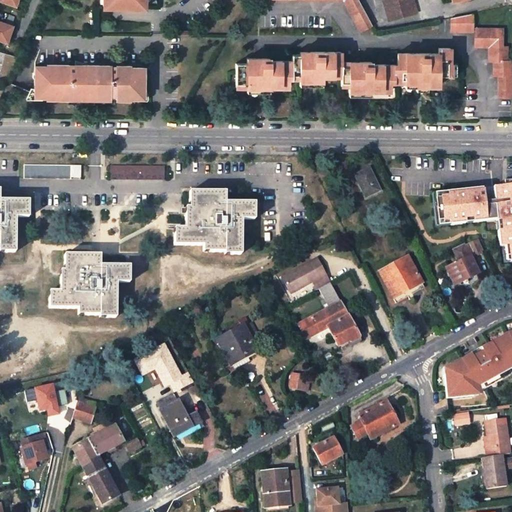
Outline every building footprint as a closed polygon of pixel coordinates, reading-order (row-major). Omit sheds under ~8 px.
[(342,0),(360,31),(372,24),(358,0),(342,0)] [(384,0),(390,20),(418,12),(414,0),(384,0)] [(451,18),(451,31),(472,31),(472,13),(451,18)] [(0,18),(0,39),(10,43),(16,24),(0,18)] [(511,97),(511,61),(506,61),(506,47),(501,47),(502,28),(475,28),(475,46),(489,46),(488,61),(494,61),(494,75),(498,75),(499,97),(511,97)] [(371,90),(390,91),(390,81),(404,81),(415,81),(415,86),(426,86),(439,86),(439,75),(451,75),(451,64),(449,63),(449,48),(439,48),(438,53),(398,53),(398,65),(370,65),(371,62),(340,62),(340,52),(300,52),(300,54),(292,54),(292,61),(268,61),(268,59),(247,58),(247,63),(236,63),(236,86),(247,86),(269,87),(288,87),(288,77),(300,78),(300,80),(322,80),(322,75),(341,76),(341,85),(349,85),(349,90),(371,90)] [(69,94),(117,95),(117,99),(131,99),(132,98),(145,98),(145,68),(112,67),(112,65),(84,64),(84,66),(69,66),(69,64),(47,64),(47,66),(35,65),(35,87),(35,95),(43,95),(48,95),(48,97),(69,98),(69,94)] [(31,87),(28,98),(43,99),(43,95),(35,95),(35,87),(31,87)] [(80,177),(80,166),(24,165),(24,179),(71,180),(71,177),(80,177)] [(167,167),(110,166),(110,180),(166,181),(167,167)] [(379,190),(369,169),(356,176),(366,196),(379,190)] [(480,186),(445,190),(445,195),(433,196),(435,219),(448,218),(449,223),(464,221),(463,216),(471,215),(471,220),(494,217),(494,219),(499,218),(500,228),(496,228),(498,244),(503,244),(504,254),(508,254),(509,259),(511,258),(511,181),(511,182),(511,183),(501,185),(501,183),(490,185),(492,198),(481,200),(480,186)] [(225,193),(189,192),(188,202),(194,202),(194,208),(191,208),(190,214),(185,213),(185,228),(179,228),(179,234),(174,234),(173,245),(202,246),(202,249),(208,249),(208,252),(224,253),(224,250),(231,250),(231,255),(240,255),(241,220),(248,220),(248,215),(254,215),(254,203),(225,203),(225,193)] [(0,200),(0,247),(4,247),(4,253),(14,253),(15,218),(22,218),(22,212),(27,212),(28,201),(0,200)] [(466,279),(478,273),(470,258),(483,251),(477,240),(466,246),(465,244),(454,249),(460,261),(445,268),(454,285),(463,281),(464,284),(468,282),(466,279)] [(503,244),(498,244),(500,260),(509,259),(508,254),(504,254),(503,244)] [(49,309),(77,309),(77,312),(84,312),(84,315),(99,316),(99,312),(106,312),(106,318),(115,318),(116,283),(123,284),(123,278),(129,278),(129,266),(100,266),(100,255),(64,255),(64,265),(70,265),(70,271),(66,271),(66,277),(60,277),(59,292),(55,292),(55,297),(49,297),(49,309)] [(421,283),(406,257),(379,273),(396,303),(408,297),(405,292),(421,283)] [(290,294),(324,275),(316,260),(282,278),(290,294)] [(319,289),(329,284),(325,277),(325,276),(313,283),(317,291),(319,289)] [(424,288),(421,283),(405,292),(408,297),(424,288)] [(357,338),(358,335),(329,284),(319,289),(328,308),(298,324),(307,339),(327,328),(338,346),(347,341),(348,341),(350,342),(357,338)] [(257,337),(250,324),(218,340),(231,363),(232,363),(238,360),(254,351),(249,341),(257,337)] [(511,332),(506,334),(479,349),(481,351),(471,357),(470,354),(443,369),(447,399),(473,397),(473,391),(498,376),(511,368),(511,332)] [(351,345),(359,341),(360,338),(358,335),(357,338),(350,342),(348,341),(347,341),(349,344),(351,345)] [(470,354),(471,357),(481,351),(479,349),(479,348),(469,354),(470,354)] [(232,363),(235,368),(240,365),(238,360),(232,363)] [(312,377),(298,375),(295,389),(307,392),(309,381),(311,382),(312,377)] [(473,391),(473,397),(478,397),(478,393),(501,381),(498,376),(473,391)] [(55,383),(25,390),(28,402),(38,400),(41,412),(48,410),(50,417),(63,414),(55,383)] [(172,394),(156,402),(173,437),(195,425),(190,415),(185,417),(172,394)] [(76,403),(70,400),(60,430),(67,432),(72,417),(76,403)] [(398,425),(385,402),(357,416),(360,422),(351,427),(357,439),(366,434),(370,440),(398,425)] [(90,423),(94,408),(76,403),(72,417),(90,423)] [(190,415),(195,425),(200,423),(194,412),(190,415)] [(454,426),(468,424),(467,415),(453,416),(454,426)] [(509,454),(504,420),(484,422),(486,437),(488,448),(485,449),(486,457),(501,455),(509,454)] [(123,442),(114,425),(72,448),(83,468),(99,460),(97,456),(123,442)] [(20,448),(25,464),(26,464),(35,461),(46,458),(44,450),(41,441),(44,440),(42,433),(21,440),(23,447),(20,448)] [(340,454),(332,438),(313,449),(321,464),(340,454)] [(131,454),(143,448),(138,439),(126,446),(131,454)] [(486,489),(505,487),(503,469),(511,468),(511,458),(501,460),(501,455),(486,457),(481,458),(486,489)] [(102,504),(118,496),(99,460),(83,468),(102,504)] [(28,470),(36,467),(35,461),(26,464),(28,470)] [(284,472),(262,474),(265,506),(286,504),(286,503),(301,502),(299,482),(299,476),(298,471),(284,473),(284,472)] [(337,488),(316,489),(316,497),(317,506),(318,506),(318,511),(339,511),(347,511),(346,503),(338,504),(337,488)]
